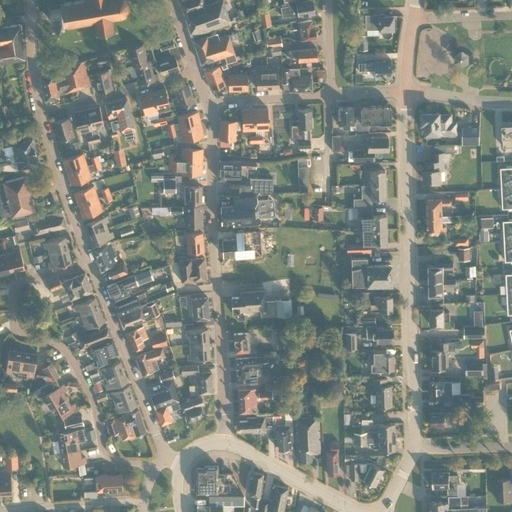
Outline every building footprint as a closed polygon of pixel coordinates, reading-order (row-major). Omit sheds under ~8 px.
[(74,0),(64,2),(65,4),(61,4),(61,8),(50,10),(52,21),(63,19),(64,23),(68,22),(68,24),(94,19),(97,32),(114,29),(112,16),(123,15),(127,11),(130,6),(128,0),(74,0)] [(183,0),(180,1),(190,36),(229,23),(222,0),(205,6),(202,0),(183,0)] [(287,5),(281,6),(283,16),(290,15),(291,18),(316,12),(313,0),(302,0),(297,1),(296,0),(287,2),(287,5)] [(245,15),(242,8),(236,10),(239,17),(245,15)] [(268,12),(260,14),(262,26),(270,24),(268,12)] [(387,28),(396,28),(396,19),(393,19),(393,14),(384,14),(384,13),(373,13),(365,14),(365,29),(379,29),(379,31),(387,30),(387,28)] [(0,61),(25,57),(20,23),(1,26),(0,19),(0,61)] [(291,28),(299,27),(302,40),(318,37),(316,28),(313,28),(311,20),(298,23),(298,21),(290,22),(291,28)] [(206,35),(193,39),(198,55),(200,60),(201,63),(223,55),(224,55),(227,62),(227,63),(237,59),(237,57),(235,51),(231,39),(229,34),(229,33),(221,35),(219,36),(219,35),(217,31),(206,35)] [(238,31),(229,34),(231,39),(240,36),(240,35),(238,31)] [(367,34),(358,34),(359,49),(368,49),(367,34)] [(269,39),(267,39),(268,47),(282,45),(281,35),(269,36),(269,39)] [(172,37),(159,40),(161,50),(175,46),(172,37)] [(133,66),(135,65),(149,62),(148,61),(144,43),(128,47),(133,66)] [(298,49),(289,49),(290,55),(290,56),(298,56),(298,60),(306,60),(311,60),(317,59),(317,51),(317,47),(298,49)] [(457,60),(463,63),(468,60),(468,54),(463,51),(457,54),(457,60)] [(162,76),(181,69),(175,54),(157,61),(162,76)] [(374,62),(358,62),(358,70),(375,69),(375,70),(375,77),(392,76),(391,59),(384,60),(385,61),(374,62)] [(135,65),(140,83),(155,79),(150,60),(148,61),(149,62),(135,65)] [(91,84),(86,61),(61,67),(64,77),(56,78),(54,72),(40,76),(46,99),(59,96),(58,90),(66,88),(67,90),(91,84)] [(205,71),(211,89),(225,84),(219,66),(205,71)] [(271,70),(266,70),(268,90),(278,89),(277,67),(271,68),(271,70)] [(290,91),(312,89),(311,74),(299,74),(299,67),(283,68),(283,82),(289,81),(290,91)] [(257,91),(268,90),(266,70),(262,70),(262,68),(255,68),(257,91)] [(113,88),(109,69),(93,73),(98,92),(113,88)] [(227,77),(228,92),(248,91),(247,76),(227,77)] [(174,88),(181,107),(195,101),(189,83),(174,88)] [(166,88),(153,91),(158,111),(171,108),(166,88)] [(158,111),(153,91),(140,94),(145,114),(158,111)] [(123,133),(124,132),(125,138),(128,140),(134,138),(135,136),(134,130),(135,130),(127,97),(106,102),(110,119),(119,117),(123,133)] [(100,105),(87,108),(92,129),(105,125),(100,105)] [(369,132),(369,122),(380,122),(380,124),(391,123),(390,106),(382,107),(382,106),(369,106),(369,107),(361,108),(361,121),(355,121),(356,132),(369,132)] [(268,107),(255,108),(255,129),(256,134),(262,134),(262,129),(269,128),(268,107)] [(350,125),(353,125),(352,107),(338,107),(339,125),(343,125),(343,130),(350,130),(350,125)] [(92,129),(87,108),(74,112),(79,132),(92,129)] [(255,129),(255,108),(241,108),(242,130),(255,129)] [(292,120),(291,120),(291,121),(292,127),(292,131),(297,131),(298,139),(310,138),(310,127),(310,126),(311,126),(311,121),(311,108),(303,108),(298,109),(298,119),(298,120),(296,120),(292,120)] [(178,114),(181,127),(201,122),(198,110),(178,114)] [(427,132),(457,132),(457,122),(452,122),(452,114),(440,114),(440,112),(424,113),(424,122),(427,122),(427,132)] [(54,121),(59,140),(74,136),(69,117),(54,121)] [(235,139),(236,120),(220,120),(220,139),(235,139)] [(204,135),(201,122),(181,127),(184,140),(204,135)] [(511,123),(502,124),(503,147),(511,146),(511,123)] [(480,144),(480,125),(463,125),(462,143),(480,144)] [(100,133),(93,134),(96,146),(102,145),(101,139),(100,133)] [(334,133),(334,148),(342,148),(342,133),(334,133)] [(90,148),(96,146),(93,134),(87,136),(90,148)] [(375,159),(374,149),(388,149),(388,136),(367,136),(368,148),(352,148),(352,159),(375,159)] [(0,147),(0,165),(3,175),(20,170),(19,167),(40,161),(33,137),(12,143),(13,144),(0,147)] [(310,146),(310,138),(298,139),(298,147),(310,146)] [(182,159),(203,160),(203,147),(182,146),(182,159)] [(163,147),(152,149),(154,158),(162,156),(161,154),(164,153),(163,147)] [(124,148),(113,150),(116,165),(127,163),(124,148)] [(68,171),(88,164),(84,152),(64,158),(68,171)] [(445,170),(444,161),(450,160),(449,153),(435,153),(435,161),(426,161),(426,169),(424,169),(424,180),(434,180),(434,184),(442,184),(442,180),(441,170),(445,170)] [(93,163),(100,161),(98,155),(91,157),(93,163)] [(202,173),(203,160),(182,159),(181,172),(202,173)] [(273,178),(241,177),(241,167),(256,167),(256,161),(230,160),(229,161),(219,161),(218,179),(229,179),(229,186),(239,186),(239,194),(250,194),(272,192),(273,178)] [(102,166),(100,161),(93,163),(95,169),(102,166)] [(90,170),(88,164),(68,171),(71,183),(92,177),(90,170)] [(511,166),(500,167),(501,187),(511,186),(511,166)] [(370,180),(371,185),(385,184),(384,170),(370,170),(370,171),(363,172),(364,181),(370,180)] [(6,179),(6,180),(0,181),(0,215),(12,212),(12,214),(35,208),(26,174),(6,179)] [(176,191),(176,179),(163,179),(163,181),(159,181),(159,191),(163,191),(163,192),(176,191)] [(354,198),(354,207),(354,208),(358,208),(371,207),(371,200),(385,199),(385,184),(371,185),(364,185),(364,198),(354,198)] [(79,204),(99,197),(94,185),(75,192),(79,204)] [(185,202),(202,202),(202,185),(186,185),(185,202)] [(103,195),(110,193),(110,192),(112,191),(110,186),(101,189),(103,195)] [(511,186),(501,187),(502,208),(511,207),(511,186)] [(112,198),(110,193),(103,195),(106,201),(112,198)] [(257,195),(234,196),(234,204),(220,205),(221,223),(233,222),(233,225),(244,224),(248,224),(260,223),(259,216),(269,215),(268,199),(258,199),(257,195)] [(103,209),(99,197),(79,204),(83,216),(103,209)] [(428,199),(428,216),(452,215),(443,215),(443,205),(453,205),(453,199),(428,199)] [(292,202),(284,202),(284,217),(292,217),(292,202)] [(137,203),(128,206),(131,217),(140,214),(137,203)] [(186,203),(186,225),(202,225),(202,203),(186,203)] [(314,205),(313,218),(323,218),(323,206),(314,205)] [(362,215),(363,230),(386,229),(385,215),(372,215),(372,207),(371,207),(358,208),(358,215),(362,215)] [(48,218),(33,222),(35,233),(66,225),(62,210),(47,213),(48,218)] [(452,215),(428,216),(428,233),(446,232),(446,226),(443,226),(443,221),(452,221),(452,215)] [(86,223),(90,233),(108,227),(106,221),(109,220),(107,216),(86,223)] [(493,216),(481,216),(482,226),(494,225),(493,216)] [(27,217),(13,220),(16,231),(30,228),(27,217)] [(511,219),(503,220),(504,240),(511,239),(511,219)] [(122,235),(133,231),(131,225),(120,229),(122,235)] [(110,231),(108,227),(90,233),(93,243),(114,236),(112,230),(110,231)] [(386,242),(386,229),(363,230),(363,243),(386,242)] [(187,233),(188,252),(204,250),(203,231),(187,233)] [(235,238),(222,239),(223,256),(236,255),(236,257),(262,255),(261,253),(260,232),(260,231),(235,232),(235,238)] [(489,239),(489,231),(480,232),(480,240),(489,239)] [(16,234),(11,235),(2,237),(3,241),(12,239),(12,243),(18,242),(16,234)] [(50,254),(69,249),(65,236),(44,242),(45,247),(48,247),(50,254)] [(105,269),(109,280),(129,273),(124,261),(118,263),(115,255),(116,255),(110,240),(93,247),(101,270),(105,269)] [(15,250),(6,252),(11,271),(25,268),(20,246),(14,248),(15,250)] [(370,246),(354,246),(354,255),(370,254),(370,246)] [(459,248),(459,259),(469,259),(469,248),(459,248)] [(72,261),(69,249),(50,254),(52,260),(49,261),(50,267),(72,261)] [(0,273),(11,271),(6,252),(0,253),(0,273)] [(205,256),(180,259),(182,280),(207,278),(205,256)] [(367,285),(391,284),(391,264),(367,265),(367,257),(350,257),(351,285),(367,284),(367,285)] [(429,280),(444,279),(444,269),(454,269),(454,262),(437,263),(437,265),(429,265),(429,280)] [(129,286),(138,283),(153,276),(150,268),(108,285),(114,301),(132,294),(129,286)] [(52,280),(48,282),(54,295),(56,294),(63,291),(68,289),(71,297),(71,298),(92,290),(89,281),(88,279),(85,271),(64,280),(61,281),(60,277),(52,280)] [(445,282),(444,279),(429,280),(430,294),(445,294),(445,282)] [(167,290),(173,288),(171,281),(165,283),(167,290)] [(243,310),(266,308),(265,289),(240,291),(240,295),(232,296),(233,311),(237,311),(238,318),(245,318),(244,312),(243,312),(243,310)] [(119,314),(140,305),(138,298),(146,295),(144,291),(118,302),(119,304),(115,305),(119,314)] [(392,295),(375,296),(375,303),(371,303),(372,310),(393,309),(392,295)] [(210,317),(208,296),(192,298),(194,318),(210,317)] [(82,316),(100,308),(95,297),(75,305),(77,310),(80,309),(82,316)] [(292,314),(291,298),(276,299),(277,315),(292,314)] [(160,313),(157,307),(155,302),(154,299),(146,303),(146,304),(139,306),(119,314),(124,327),(144,319),(145,318),(152,316),(160,313)] [(105,320),(100,308),(82,316),(85,322),(82,323),(84,329),(105,320)] [(450,320),(450,312),(444,312),(444,308),(431,308),(432,325),(445,325),(445,320),(450,320)] [(392,328),(377,329),(377,324),(366,325),(366,338),(376,338),(376,341),(393,340),(392,328)] [(145,344),(143,339),(148,336),(144,325),(127,332),(134,348),(145,344)] [(109,326),(86,334),(85,331),(78,333),(83,346),(112,335),(109,326)] [(465,337),(485,336),(485,326),(465,327),(465,337)] [(190,343),(209,342),(208,327),(186,329),(187,335),(189,334),(190,343)] [(251,341),(254,341),(253,331),(234,332),(235,351),(251,350),(251,341)] [(346,348),(357,348),(356,332),(345,332),(346,348)] [(150,338),(154,348),(167,344),(164,333),(150,338)] [(113,337),(102,341),(91,345),(100,366),(111,361),(110,357),(119,353),(113,337)] [(79,347),(76,339),(68,342),(71,350),(79,347)] [(449,348),(453,348),(456,348),(456,341),(437,341),(437,348),(431,349),(432,368),(449,367),(449,348)] [(210,357),(209,342),(190,343),(191,353),(188,353),(188,358),(210,357)] [(156,358),(165,355),(162,346),(136,355),(142,373),(159,367),(156,358)] [(371,361),(370,361),(370,369),(394,369),(393,354),(385,354),(385,348),(370,348),(371,361)] [(38,353),(24,351),(10,349),(6,372),(12,373),(13,369),(29,371),(28,375),(34,376),(38,353)] [(235,357),(237,381),(250,381),(250,382),(257,382),(257,373),(268,373),(268,371),(275,371),(275,367),(268,367),(268,361),(261,361),(261,355),(235,357)] [(104,372),(106,377),(124,370),(121,360),(99,368),(101,373),(104,372)] [(96,366),(93,361),(85,365),(87,370),(96,366)] [(484,374),(484,361),(466,361),(466,374),(484,374)] [(182,365),(182,373),(193,372),(193,383),(195,383),(196,392),(213,391),(211,370),(199,371),(198,363),(182,365)] [(99,373),(97,367),(89,370),(91,376),(99,373)] [(162,379),(175,375),(172,369),(160,373),(162,379)] [(54,371),(46,370),(45,377),(47,379),(53,379),(54,371)] [(128,380),(124,370),(106,377),(108,382),(105,383),(107,388),(128,380)] [(377,405),(391,405),(391,384),(386,384),(385,377),(372,377),(373,385),(376,385),(377,405)] [(50,406),(57,419),(78,407),(74,402),(71,404),(67,397),(63,390),(67,388),(64,382),(60,385),(59,385),(57,379),(35,392),(38,397),(43,394),(50,406)] [(173,420),(167,404),(179,400),(172,380),(163,383),(165,389),(151,394),(156,407),(155,407),(161,424),(173,420)] [(447,391),(453,391),(453,380),(430,380),(431,398),(445,398),(445,396),(445,391),(447,391)] [(17,382),(4,381),(3,389),(16,390),(17,382)] [(272,397),(272,391),(284,390),(284,383),(265,384),(265,391),(259,392),(259,398),(272,397)] [(113,396),(115,401),(117,405),(114,406),(116,412),(137,404),(129,384),(108,391),(110,397),(113,396)] [(239,411),(257,410),(255,387),(237,389),(239,411)] [(107,397),(105,391),(96,394),(98,400),(107,397)] [(453,393),(453,404),(471,403),(471,396),(471,392),(453,393)] [(204,403),(201,395),(181,402),(184,410),(186,409),(189,420),(205,415),(201,404),(204,403)] [(484,395),(471,396),(471,403),(485,403),(484,395)] [(116,417),(123,439),(146,431),(139,409),(116,417)] [(431,425),(455,425),(455,411),(431,411),(431,425)] [(273,416),(273,422),(276,422),(276,417),(281,416),(281,412),(273,412),(273,416)] [(358,412),(358,423),(372,423),(371,412),(358,412)] [(83,425),(81,413),(63,417),(66,429),(83,425)] [(273,422),(273,416),(272,416),(272,415),(247,417),(247,419),(239,420),(240,430),(254,429),(254,431),(266,430),(266,427),(273,427),(273,422)] [(119,431),(114,417),(107,419),(112,433),(119,431)] [(320,451),(320,444),(319,417),(295,418),(296,440),(298,440),(299,448),(300,448),(300,460),(311,459),(311,452),(320,451)] [(274,445),(279,444),(279,449),(288,448),(288,440),(293,440),(293,421),(286,421),(286,425),(276,426),(276,437),(274,437),(274,445)] [(354,431),(354,437),(367,436),(373,436),(395,435),(394,422),(378,422),(378,430),(366,430),(366,431),(354,431)] [(84,427),(63,431),(58,432),(61,452),(80,449),(79,441),(86,440),(84,427)] [(93,427),(85,429),(87,438),(95,437),(93,427)] [(395,444),(395,435),(373,436),(373,442),(379,441),(379,444),(379,450),(395,449),(395,444)] [(339,450),(338,444),(338,443),(338,440),(330,441),(330,444),(330,450),(327,450),(328,473),(338,473),(338,472),(337,450),(339,450)] [(80,449),(61,452),(64,466),(87,462),(86,456),(82,456),(80,449)] [(346,474),(350,474),(350,479),(357,479),(358,478),(362,478),(375,485),(383,469),(370,462),(357,462),(350,462),(350,463),(346,463),(346,474)] [(225,490),(230,489),(242,489),(233,472),(218,473),(218,465),(204,465),(204,466),(198,467),(196,469),(196,492),(225,492),(225,490)] [(5,474),(0,474),(0,494),(12,493),(11,471),(5,471),(5,474)] [(260,496),(263,473),(253,471),(253,476),(250,476),(248,490),(250,494),(260,496)] [(433,487),(448,486),(448,493),(458,493),(458,473),(450,473),(450,471),(433,471),(433,487)] [(123,488),(122,473),(96,474),(83,475),(84,482),(96,481),(96,490),(109,489),(109,488),(123,488)] [(511,476),(497,477),(498,499),(511,498),(511,476)] [(282,511),(288,486),(272,483),(269,500),(262,499),(259,511),(282,511)] [(244,494),(209,494),(209,511),(196,511),(222,511),(223,510),(223,504),(244,504),(244,494)] [(450,501),(449,501),(449,511),(487,511),(487,505),(469,506),(468,494),(449,495),(450,501)] [(430,511),(449,511),(449,501),(444,501),(444,500),(430,500),(430,511)]
